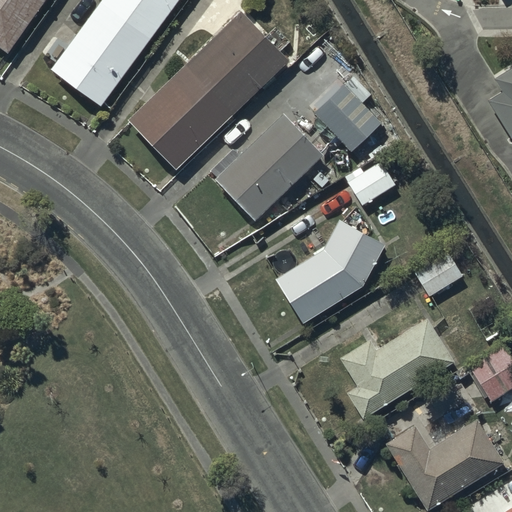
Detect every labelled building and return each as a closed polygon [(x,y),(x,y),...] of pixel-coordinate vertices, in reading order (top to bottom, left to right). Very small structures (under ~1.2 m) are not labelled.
[(0,0),(0,48),(7,53),(44,0),(0,0)] [(181,0),(104,0),(51,72),(101,108),(181,0)] [(288,60),(241,11),(128,121),(175,170),(288,60)] [(511,67),(493,79),(501,92),(486,101),(510,140),(511,138),(511,67)] [(372,97),(355,79),(346,87),(363,105),(372,97)] [(344,88),(315,116),(352,155),(381,127),(344,88)] [(325,159),(284,116),(240,159),(233,152),(210,174),(257,224),(325,159)] [(363,170),(347,179),(363,208),(396,190),(382,165),(365,174),(363,170)] [(329,181),(320,174),(314,180),(322,188),(329,181)] [(387,248),(340,223),(324,252),(276,282),(305,327),(364,289),(387,248)] [(462,278),(447,254),(415,274),(430,298),(462,278)] [(511,328),(511,320),(496,294),(470,309),(489,342),(511,328)] [(365,421),(457,364),(429,320),(377,353),(371,343),(342,362),(359,389),(349,395),(365,421)] [(467,366),(490,403),(511,389),(511,361),(502,344),(467,366)] [(416,424),(386,443),(427,511),(503,462),(475,419),(431,448),(416,424)]
